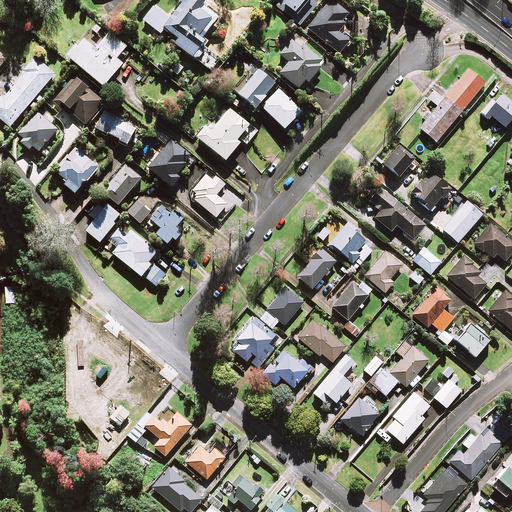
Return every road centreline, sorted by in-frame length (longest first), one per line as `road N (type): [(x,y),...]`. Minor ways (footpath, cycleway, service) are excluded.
road 1 (residential): [(424,50),(399,66),(161,348)]
road 2 (residential): [(359,511),(161,348)]
road 3 (residential): [(161,348),(94,278),(0,150)]
road 4 (residential): [(380,511),(447,430),(511,374)]
